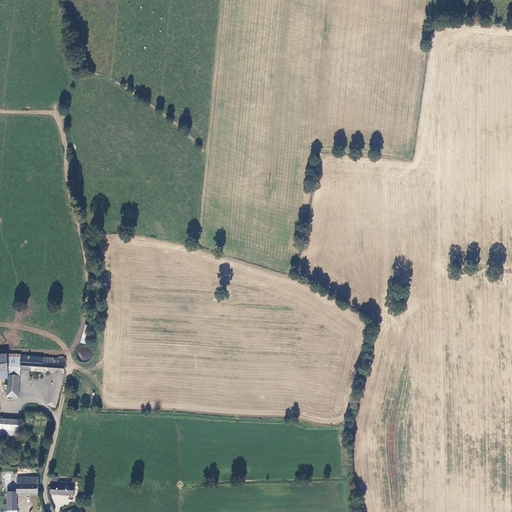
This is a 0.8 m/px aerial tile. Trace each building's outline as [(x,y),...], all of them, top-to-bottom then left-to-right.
[(84,325),(80,342),(87,344),(91,326),(84,325)] [(0,374),(8,374),(9,360),(10,349),(0,350),(0,374)] [(20,360),(20,350),(10,349),(9,360),(20,360)] [(53,362),(53,355),(22,353),(21,361),(20,360),(9,360),(8,374),(17,375),(17,370),(20,370),(54,372),(47,404),(55,407),(63,373),(64,363),(53,362)] [(19,397),(20,370),(17,370),(17,375),(8,374),(6,396),(19,397)] [(0,436),(16,437),(17,420),(0,419),(0,436)] [(15,494),(38,493),(37,477),(15,478),(15,492),(15,494)] [(74,497),(75,487),(70,487),(70,483),(56,483),(56,478),(50,478),(49,496),(74,497)] [(16,510),(15,494),(15,492),(5,493),(6,510),(16,510)]
